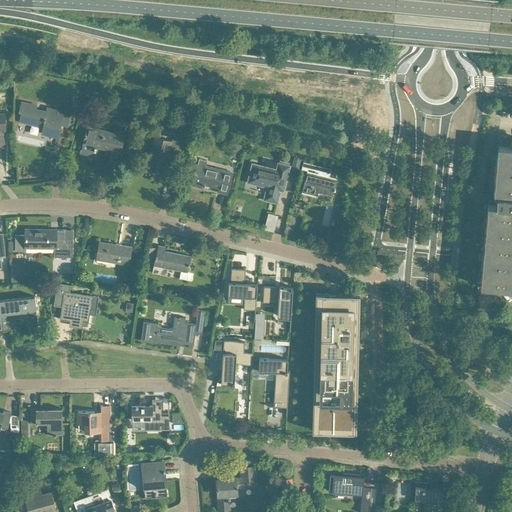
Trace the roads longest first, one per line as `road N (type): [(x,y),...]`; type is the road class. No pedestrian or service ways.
road 1 (primary): [(8,0),(511,41)]
road 2 (primary): [(0,9),(161,47),(409,82)]
road 3 (residential): [(407,277),(101,208),(0,207)]
road 4 (residential): [(205,439),(175,383),(0,384)]
road 5 (tertiary): [(407,277),(425,366),(446,397),(496,431)]
road 6 (primary): [(511,16),(328,0)]
road 7 (residential): [(484,467),(302,451)]
road 8 (tertiary): [(422,105),(407,277)]
road 9 (tertiary): [(430,277),(447,107)]
road 10 (tertiary): [(506,408),(450,356),(430,277)]
